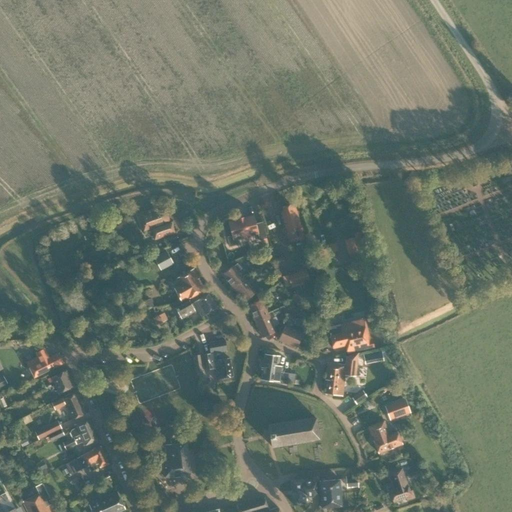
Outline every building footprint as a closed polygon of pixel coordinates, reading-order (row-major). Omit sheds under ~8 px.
[(469,178),(472,186),(477,184),(474,176),(469,178)] [(295,207),(292,208),(291,204),(282,207),(283,210),(281,211),(289,242),(301,239),(301,240),(306,239),(302,224),(300,224),(295,207)] [(157,211),(156,208),(138,214),(144,231),(152,228),(155,240),(175,233),(171,222),(170,222),(168,217),(165,208),(157,211)] [(256,224),(253,215),(228,221),(232,236),(227,237),(229,246),(239,244),(238,239),(258,234),(259,239),(266,237),(262,222),(256,224)] [(104,226),(102,220),(101,216),(95,217),(97,221),(88,223),(91,234),(98,232),(97,228),(104,226)] [(349,254),(350,259),(360,256),(359,251),(367,249),(363,235),(344,240),(348,254),(349,254)] [(326,242),(314,245),(319,264),(330,261),(326,242)] [(327,245),(329,253),(338,251),(336,243),(327,245)] [(167,251),(154,258),(161,271),(173,264),(167,251)] [(244,279),(242,277),(238,271),(242,268),(237,263),(233,266),(222,275),(234,288),(244,279)] [(290,283),(290,285),(310,280),(306,267),(296,269),(297,272),(282,276),(284,285),(290,283)] [(273,271),(275,278),(281,276),(280,275),(283,274),(281,268),(273,271)] [(189,298),(203,290),(197,280),(199,278),(193,269),(178,278),(181,283),(174,287),(181,300),(188,296),(189,298)] [(244,279),(234,288),(245,302),(256,292),(247,282),(250,278),(246,273),(242,277),(244,279)] [(189,300),(178,307),(184,317),(198,309),(202,316),(217,308),(208,294),(194,302),(194,304),(192,305),(189,300)] [(297,304),(301,301),(295,294),(291,296),(297,304)] [(269,316),(267,313),(265,307),(269,305),(267,298),(262,300),(249,305),(256,321),(269,316)] [(145,308),(153,306),(152,299),(143,301),(145,308)] [(269,316),(256,321),(263,338),(276,332),(270,319),(275,317),(274,316),(272,311),(267,313),(269,316)] [(154,318),(157,324),(167,319),(164,313),(154,318)] [(105,325),(76,332),(78,343),(107,336),(105,325)] [(287,344),(294,330),(285,325),(278,340),(287,344)] [(369,340),(366,326),(342,332),(340,325),(328,327),(333,348),(346,345),(347,353),(374,347),(373,339),(369,340)] [(294,330),(287,344),(296,348),(303,334),(294,330)] [(227,350),(225,343),(225,340),(209,343),(211,353),(227,350)] [(44,349),(36,353),(41,362),(29,368),(34,377),(63,363),(58,353),(49,358),(44,349)] [(380,350),(363,354),(365,362),(382,358),(380,350)] [(214,353),(203,354),(205,370),(215,368),(217,380),(233,377),(229,358),(215,360),(214,353)] [(355,376),(358,353),(346,357),(345,365),(328,363),(325,380),(327,380),(326,394),(342,396),(344,375),(355,376)] [(265,354),(261,380),(273,382),(273,381),(279,381),(280,372),(281,366),(278,366),(280,356),(265,354)] [(193,356),(195,372),(202,371),(200,355),(193,356)] [(55,385),(70,378),(66,370),(51,377),(55,385)] [(279,381),(279,384),(289,385),(289,383),(294,384),(295,380),(296,374),(280,372),(279,381)] [(70,378),(55,385),(58,393),(73,386),(70,378)] [(363,390),(352,396),(356,403),(367,397),(363,390)] [(85,413),(77,393),(63,400),(62,398),(52,403),(55,410),(65,405),(71,419),(85,413)] [(394,412),(400,410),(402,414),(409,412),(406,401),(392,406),(394,412)] [(319,439),(315,417),(268,425),(269,429),(268,429),(270,443),(271,443),(271,446),(319,439)] [(73,438),(79,435),(93,429),(88,419),(74,425),(76,427),(72,429),(71,429),(70,432),(73,438)] [(387,430),(384,421),(368,427),(373,441),(378,453),(402,444),(397,431),(392,433),(390,429),(387,430)] [(47,426),(35,432),(39,440),(51,434),(47,426)] [(185,438),(184,427),(169,429),(170,440),(171,440),(171,444),(165,445),(168,461),(163,462),(164,477),(190,474),(188,459),(186,442),(185,442),(185,438)] [(64,435),(61,429),(48,436),(51,441),(64,435)] [(93,429),(79,435),(73,438),(72,438),(63,443),(66,449),(76,444),(77,444),(82,442),(84,445),(87,444),(97,440),(93,429)] [(108,464),(100,446),(92,450),(76,458),(66,464),(71,475),(82,469),(81,467),(86,464),(87,466),(95,461),(96,464),(98,463),(100,467),(108,464)] [(407,485),(402,468),(389,473),(394,489),(389,491),(393,502),(406,498),(407,500),(415,498),(412,490),(409,491),(407,485)] [(419,471),(418,469),(408,472),(410,479),(423,475),(421,470),(419,471)] [(346,477),(348,493),(359,492),(357,476),(346,477)] [(319,496),(317,477),(311,477),(311,480),(291,481),(293,504),(306,503),(305,497),(319,496)] [(342,506),(340,479),(319,481),(322,508),(342,506)] [(79,481),(74,483),(78,490),(83,488),(79,481)] [(52,503),(45,490),(23,502),(27,511),(50,511),(47,506),(52,503)] [(118,511),(125,509),(117,492),(89,505),(92,511),(118,511)] [(71,506),(81,501),(78,494),(67,499),(71,506)] [(235,511),(279,511),(278,507),(269,510),(264,497),(236,505),(237,508),(234,509),(235,511)]
